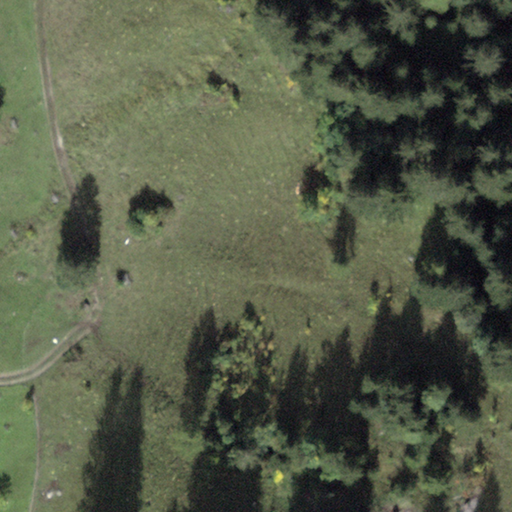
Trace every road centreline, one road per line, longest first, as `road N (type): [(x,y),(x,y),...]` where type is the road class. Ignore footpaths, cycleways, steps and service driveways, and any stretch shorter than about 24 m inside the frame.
road 1 (track): [(29,372),(58,354),(93,302),(68,189)]
road 2 (track): [(39,0),(68,189)]
